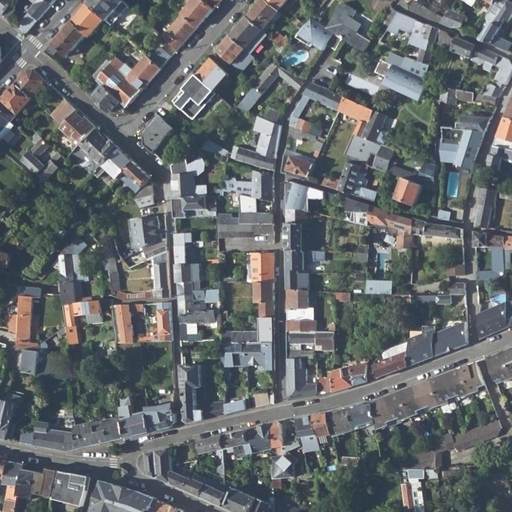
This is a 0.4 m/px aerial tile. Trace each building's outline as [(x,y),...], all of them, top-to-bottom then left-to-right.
[(0,0),(0,13),(2,15),(10,5),(13,0),(0,0)] [(30,0),(34,3),(28,11),(30,14),(18,28),(25,35),(34,24),(53,4),(47,0),(30,0)] [(90,0),(88,3),(105,19),(122,0),(121,0),(90,0)] [(129,7),(122,0),(105,19),(106,19),(112,25),(129,7)] [(183,15),(197,28),(213,10),(206,3),(209,0),(192,0),(190,4),(191,5),(182,14),(183,15)] [(263,0),(248,18),(266,34),(282,15),(278,12),(265,0),(263,0)] [(265,0),(278,12),(288,0),(265,0)] [(506,0),(466,0),(472,4),(475,0),(485,0),(494,5),(489,12),(493,14),(476,38),(479,39),(497,15),(508,1),(506,0)] [(497,15),(479,39),(507,51),(509,43),(494,37),(505,21),(509,24),(511,20),(511,2),(508,1),(497,15)] [(86,34),(89,37),(106,19),(105,19),(88,3),(71,21),(86,34)] [(344,37),(365,50),(371,41),(354,31),(354,19),(349,16),(353,9),(343,3),(328,28),(344,37)] [(2,15),(8,20),(16,10),(10,5),(2,15)] [(383,21),(390,25),(392,23),(398,12),(392,7),(383,21)] [(392,23),(399,27),(402,22),(411,26),(412,18),(401,14),(398,12),(392,23)] [(440,23),(451,28),(461,26),(465,15),(449,12),(440,23)] [(315,14),(311,18),(319,22),(321,18),(319,16),(315,14)] [(197,28),(183,15),(162,37),(177,51),(197,28)] [(246,49),(249,52),(266,34),(248,18),(231,36),(246,49)] [(319,22),(311,18),(304,26),(300,31),(296,35),(311,45),(313,42),(324,49),(327,43),(337,49),(344,37),(328,28),(326,26),(322,24),(319,22)] [(300,31),(304,26),(295,19),(292,23),(300,31)] [(51,44),(65,57),(86,34),(71,21),(51,44)] [(421,22),(417,37),(423,39),(435,43),(439,29),(421,22)] [(435,43),(435,44),(471,59),(472,55),(476,45),(458,37),(452,38),(448,33),(439,29),(435,43)] [(271,39),(284,50),(289,44),(277,33),(271,39)] [(130,42),(150,59),(160,47),(146,41),(138,34),(130,42)] [(387,61),(425,78),(435,44),(435,43),(423,39),(417,37),(412,34),(409,42),(410,42),(421,47),(417,62),(405,57),(405,59),(391,53),(387,61)] [(233,64),(246,49),(231,36),(218,51),(233,64)] [(112,64),(142,91),(161,69),(150,59),(130,42),(128,40),(112,58),(110,56),(107,60),(112,64)] [(484,60),(500,67),(495,79),(499,81),(507,84),(511,72),(511,64),(508,59),(476,45),(472,55),(471,59),(478,62),(480,58),(484,60)] [(171,58),(160,47),(150,59),(161,69),(171,58)] [(196,75),(214,91),(229,75),(211,59),(196,75)] [(430,80),(425,78),(387,61),(383,59),(376,72),(387,78),(384,84),(420,101),(430,80)] [(239,107),(250,111),(280,74),(299,90),(306,79),(273,63),(268,69),(252,88),(254,89),(239,107)] [(142,91),(112,64),(97,81),(103,87),(126,108),(142,91)] [(16,83),(32,97),(46,81),(34,70),(27,71),(16,83)] [(214,91),(196,75),(173,101),(193,120),(217,94),(214,91)] [(507,84),(499,81),(496,87),(504,90),(507,84)] [(305,95),(339,110),(345,97),(312,82),(305,95)] [(1,99),(18,115),(33,98),(32,97),(16,83),(1,99)] [(496,87),(491,84),(488,86),(484,95),(501,98),(504,90),(496,87)] [(49,90),(54,95),(57,91),(52,87),(49,90)] [(126,108),(103,87),(93,98),(110,113),(115,107),(122,113),(126,108)] [(442,110),(448,112),(450,103),(456,104),(458,98),(473,101),(473,99),(498,104),(501,98),(484,95),(459,90),(443,87),(441,102),(442,110)] [(355,134),(362,136),(374,110),(367,107),(345,97),(339,110),(346,114),(344,120),(350,122),(352,117),(360,121),(355,134)] [(0,100),(0,132),(6,126),(8,127),(19,116),(18,115),(1,99),(0,100)] [(269,120),(278,123),(282,113),(269,108),(265,118),(269,120)] [(376,142),(387,116),(374,110),(362,136),(376,142)] [(74,137),(82,143),(97,128),(78,111),(63,127),(61,129),(72,139),(74,137)] [(464,129),(485,132),(492,118),(466,115),(464,123),(454,122),(453,127),(464,129)] [(146,146),(153,152),(174,129),(159,116),(145,133),(146,146)] [(511,149),(511,117),(504,116),(493,145),(506,148),(511,149)] [(272,158),(240,148),(235,160),(275,172),(283,125),(278,123),(269,120),(267,135),(267,138),(271,140),(270,150),(273,151),(272,158)] [(300,120),(297,128),(319,137),(321,138),(323,132),(312,128),(312,125),(300,120)] [(305,137),(317,142),(319,137),(297,128),(290,125),(288,135),(305,142),(305,137)] [(11,129),(8,127),(6,126),(0,132),(0,140),(1,141),(11,129)] [(441,144),(446,144),(446,141),(476,143),(476,142),(482,143),(485,132),(464,129),(453,127),(441,126),(441,139),(441,144)] [(95,159),(103,167),(119,149),(97,128),(82,143),(80,146),(90,155),(88,158),(93,162),(95,159)] [(22,160),(45,182),(58,169),(54,165),(62,156),(58,152),(45,166),(37,159),(44,152),(37,145),(43,138),(38,133),(27,145),(32,149),(22,160)] [(375,167),(388,172),(396,149),(384,145),(375,167)] [(488,168),(499,171),(503,158),(511,161),(511,149),(506,148),(493,145),(488,168)] [(286,146),(285,153),(293,154),(295,153),(311,159),(313,154),(286,146)] [(93,177),(97,181),(109,168),(120,177),(120,176),(134,162),(119,149),(103,167),(93,177)] [(314,153),(313,154),(311,159),(295,153),(293,154),(285,153),(281,174),(287,175),(308,181),(321,152),(317,150),(315,153),(314,153)] [(174,176),(175,198),(195,198),(208,197),(207,189),(204,186),(195,187),(194,175),(199,175),(205,170),(205,163),(202,157),(189,165),(187,157),(172,166),(174,176)] [(338,190),(377,202),(380,194),(381,193),(378,193),(379,190),(365,186),(366,184),(368,180),(367,177),(365,177),(369,164),(365,163),(365,164),(350,158),(340,185),(338,190)] [(423,185),(436,190),(436,165),(425,161),(422,169),(425,170),(423,179),(396,169),(394,174),(404,178),(423,185)] [(128,190),(135,196),(151,178),(134,162),(120,176),(131,186),(128,190)] [(226,173),(234,175),(235,166),(227,163),(226,173)] [(240,194),(274,203),(274,177),(254,171),(255,187),(242,187),(240,194)] [(117,180),(128,190),(131,186),(120,176),(120,177),(117,180)] [(136,200),(141,208),(155,204),(151,178),(135,196),(134,196),(136,200)] [(423,185),(404,178),(397,198),(415,206),(423,185)] [(338,190),(340,185),(325,179),(322,186),(338,190)] [(307,212),(310,212),(310,199),(325,199),(325,192),(295,183),(287,181),(287,210),(307,212)] [(491,207),(494,190),(483,188),(476,227),(489,229),(493,207),(491,207)] [(76,195),(95,214),(101,211),(92,203),(80,191),(76,195)] [(175,198),(176,218),(188,218),(188,210),(218,209),(217,196),(208,197),(195,198),(175,198)] [(351,220),(370,225),(370,223),(372,205),(348,199),(348,212),(353,212),(351,220)] [(372,205),(370,223),(388,225),(387,228),(393,236),(399,236),(397,248),(412,249),(413,234),(413,218),(372,205)] [(449,221),(462,223),(464,223),(466,209),(452,206),(449,221)] [(232,219),(232,225),(240,225),(274,225),(274,214),(262,214),(262,211),(257,211),(257,209),(252,209),(252,207),(240,207),(241,219),(232,219)] [(218,209),(188,210),(188,218),(218,217),(218,216),(218,209)] [(287,251),(305,251),(305,224),(307,224),(307,212),(287,210),(287,251)] [(142,248),(148,260),(156,256),(167,251),(167,239),(161,241),(159,216),(130,219),(132,248),(142,248)] [(232,216),(218,216),(218,217),(218,225),(232,225),(232,219),(232,216)] [(413,218),(413,234),(463,239),(463,229),(450,226),(428,223),(413,218)] [(254,234),(266,234),(274,234),(274,225),(240,225),(232,225),(218,225),(219,238),(254,238),(254,234)] [(491,247),(505,246),(504,236),(475,232),(476,248),(491,247)] [(219,246),(215,246),(217,260),(202,260),(201,259),(195,259),(194,251),(198,251),(198,247),(205,246),(205,241),(193,241),(193,234),(176,234),(178,265),(201,264),(220,264),(219,254),(219,246)] [(167,251),(156,256),(159,298),(170,297),(168,250),(167,251)] [(287,251),(287,273),(300,273),(308,273),(308,265),(315,261),(326,261),(327,252),(315,252),(305,251),(287,251)] [(359,253),(352,252),(352,257),(360,257),(360,273),(367,272),(368,253),(359,253)] [(0,267),(8,269),(11,258),(10,256),(0,253),(0,267)] [(247,253),(248,282),(255,282),(274,282),(274,253),(247,253)] [(82,281),(81,273),(74,274),(72,254),(58,256),(61,283),(82,281)] [(194,291),(205,291),(204,282),(199,282),(198,270),(201,270),(201,264),(178,265),(178,282),(179,296),(194,296),(194,291)] [(448,264),(449,276),(451,275),(465,275),(464,265),(448,264)] [(477,267),(477,275),(489,274),(489,266),(477,267)] [(81,273),(82,281),(90,280),(90,271),(81,273)] [(112,288),(112,290),(119,289),(117,273),(110,274),(111,276),(112,288)] [(287,290),(309,290),(309,280),(299,280),(300,273),(287,273),(287,290)] [(484,277),(484,281),(506,281),(505,273),(484,277)] [(61,283),(63,306),(77,304),(92,301),(91,297),(76,299),(75,286),(82,285),(82,284),(82,281),(61,283)] [(369,291),(390,292),(391,282),(369,281),(369,291)] [(274,282),(255,282),(256,303),(260,303),(260,319),(275,318),(274,282)] [(451,295),(466,295),(465,283),(451,283),(451,290),(451,296),(451,295)] [(29,342),(32,296),(40,296),(40,287),(20,286),(18,313),(5,313),(4,324),(9,325),(9,332),(0,330),(0,341),(7,343),(17,344),(17,349),(25,348),(38,346),(38,342),(29,342)] [(198,312),(206,312),(205,301),(222,301),(221,290),(215,290),(205,291),(194,291),(194,296),(179,296),(180,315),(195,314),(198,312)] [(309,290),(287,290),(288,332),(301,332),(316,331),(316,321),(314,320),(314,307),(309,307),(309,290)] [(116,297),(124,300),(152,298),(152,291),(146,292),(146,293),(127,294),(117,291),(116,297)] [(336,299),(347,299),(347,291),(336,291),(336,299)] [(479,314),(480,339),(507,327),(507,311),(506,303),(506,292),(488,300),(492,309),(479,314)] [(441,295),(436,295),(436,302),(436,304),(451,304),(451,295),(451,296),(441,295)] [(78,315),(78,316),(89,314),(103,312),(101,300),(92,301),(77,304),(78,315)] [(158,303),(159,327),(151,327),(152,334),(152,337),(147,337),(147,342),(161,342),(172,341),(171,302),(158,303)] [(76,316),(78,315),(77,304),(63,306),(65,327),(67,345),(77,344),(76,316)] [(130,309),(143,308),(143,304),(113,305),(115,327),(116,338),(116,342),(116,344),(145,342),(147,342),(147,337),(147,336),(132,337),(130,309)] [(216,324),(215,315),(215,312),(206,312),(198,312),(195,314),(180,315),(181,341),(202,340),(202,336),(189,336),(189,324),(216,324)] [(223,340),(223,343),(246,343),(275,343),(275,318),(260,319),(261,332),(233,333),(233,334),(223,334),(223,340)] [(468,322),(435,335),(435,357),(450,352),(449,350),(455,348),(456,349),(469,345),(468,326),(468,322)] [(422,330),(410,330),(409,352),(409,367),(435,357),(435,335),(435,325),(422,325),(422,330)] [(288,359),(301,358),(301,342),(314,342),(314,351),(334,350),(335,330),(316,331),(301,332),(288,332),(288,359)] [(46,365),(49,345),(46,341),(41,345),(40,351),(39,364),(43,365),(46,365)] [(246,343),(223,343),(224,366),(225,381),(229,381),(228,366),(247,366),(246,343)] [(275,343),(246,343),(247,366),(267,366),(267,370),(275,370),(275,343)] [(23,371),(38,373),(38,375),(71,379),(69,366),(69,365),(64,365),(64,367),(46,365),(43,365),(39,364),(40,351),(41,345),(39,346),(38,346),(25,348),(23,371)] [(511,375),(511,347),(503,352),(511,375)] [(375,367),(368,368),(368,382),(409,367),(409,352),(378,363),(379,366),(375,367)] [(488,357),(497,381),(504,378),(505,381),(511,377),(511,375),(503,352),(488,357)] [(301,358),(288,359),(288,395),(293,400),(316,396),(317,383),(308,384),(307,369),(302,369),(302,358),(301,358)] [(472,393),(480,390),(480,388),(486,385),(477,362),(462,368),(472,393)] [(352,374),(353,386),(368,382),(368,368),(368,364),(352,365),(352,374)] [(71,379),(72,394),(79,393),(76,366),(69,366),(71,379)] [(184,421),(188,424),(204,420),(204,410),(197,411),(195,387),(202,386),(201,366),(182,366),(184,421)] [(333,370),(332,393),(346,388),(351,387),(353,386),(352,374),(348,376),(344,377),(341,368),(333,370)] [(447,373),(456,397),(463,394),(464,397),(472,393),(462,368),(447,373)] [(328,377),(318,377),(317,383),(316,396),(332,393),(333,370),(329,370),(328,377)] [(441,405),(450,402),(449,399),(456,397),(447,373),(432,380),(441,405)] [(417,385),(425,409),(433,406),(434,408),(441,405),(432,380),(417,385)] [(411,418),(420,414),(419,411),(425,409),(417,385),(401,392),(411,418)] [(268,390),(252,394),(254,408),(271,405),(268,390)] [(386,397),(395,421),(403,418),(404,420),(411,418),(401,392),(386,397)] [(21,401),(7,396),(0,414),(0,419),(12,424),(16,425),(18,421),(13,419),(15,416),(16,417),(19,418),(25,402),(21,401)] [(377,430),(388,426),(387,424),(395,421),(386,397),(372,402),(376,425),(377,430)] [(145,413),(145,408),(140,408),(140,414),(132,416),(130,398),(121,399),(123,417),(125,438),(150,432),(145,413)] [(145,413),(150,432),(173,427),(176,422),(175,413),(162,416),(158,399),(145,402),(145,408),(145,413)] [(226,415),(226,405),(226,399),(209,400),(210,410),(210,419),(216,417),(226,415)] [(244,401),(226,405),(226,415),(247,410),(244,401)] [(359,429),(376,425),(372,402),(351,408),(354,426),(358,425),(359,429)] [(30,410),(38,412),(39,404),(31,403),(30,410)] [(334,436),(355,431),(354,426),(351,408),(330,414),(334,434),(334,436)] [(330,414),(315,417),(319,437),(320,444),(329,442),(327,435),(334,434),(330,414)] [(77,433),(78,449),(125,438),(123,417),(96,423),(92,422),(81,425),(79,417),(75,417),(77,433)] [(298,420),(305,452),(321,449),(319,437),(315,417),(298,420)] [(0,438),(11,441),(16,425),(12,424),(0,419),(0,438)] [(484,426),(489,439),(497,436),(500,429),(503,428),(499,420),(484,426)] [(78,449),(77,433),(71,433),(65,432),(65,435),(47,433),(48,423),(37,422),(34,445),(67,451),(73,450),(78,449)] [(281,423),(270,425),(274,447),(273,448),(273,456),(284,456),(288,452),(301,446),(300,441),(283,444),(281,423)] [(15,441),(20,427),(16,425),(11,441),(15,441)] [(249,453),(249,455),(253,454),(252,452),(273,448),(274,447),(270,425),(259,427),(259,430),(247,432),(250,443),(246,444),(247,444),(248,453),(249,453)] [(476,429),(481,441),(489,439),(484,426),(476,429)] [(469,432),(473,445),(481,441),(476,429),(469,432)] [(224,435),(225,459),(230,460),(229,448),(247,444),(246,444),(250,443),(247,432),(247,430),(224,435)] [(461,435),(466,447),(473,445),(469,432),(461,435)] [(445,436),(449,449),(456,446),(453,438),(452,434),(445,436)] [(218,450),(219,475),(225,475),(225,459),(224,435),(199,441),(201,454),(218,450)] [(456,446),(458,450),(466,447),(461,435),(453,438),(456,446)] [(439,447),(441,452),(449,449),(445,436),(436,439),(439,447)] [(179,446),(182,464),(194,462),(198,461),(194,443),(179,446)] [(409,458),(409,462),(442,460),(441,452),(439,447),(424,453),(409,458)] [(149,473),(173,484),(172,471),(173,471),(172,448),(147,453),(149,473)] [(274,461),(274,478),(282,477),(296,476),(294,466),(298,461),(288,452),(284,456),(273,456),(274,461)] [(339,465),(361,467),(360,458),(338,457),(339,465)] [(409,462),(410,469),(424,469),(439,469),(443,469),(442,460),(409,462)] [(10,484),(22,486),(25,470),(26,464),(9,461),(6,477),(5,484),(10,484)] [(19,501),(18,511),(21,511),(24,511),(27,498),(33,499),(34,493),(53,497),(60,471),(34,466),(33,471),(25,470),(22,486),(19,501)] [(402,485),(405,511),(416,511),(413,483),(409,484),(409,480),(424,479),(424,469),(410,469),(400,469),(401,475),(401,478),(402,485)] [(67,500),(68,498),(70,490),(77,491),(87,493),(88,493),(91,477),(60,471),(53,497),(67,500)] [(173,484),(185,489),(190,478),(190,477),(178,473),(173,471),(172,471),(173,484)] [(201,496),(206,484),(197,480),(190,477),(190,478),(185,489),(201,496)] [(282,477),(274,478),(275,488),(283,488),(282,477)] [(439,479),(441,496),(449,495),(448,478),(439,479)] [(146,511),(148,509),(151,510),(156,499),(155,498),(154,499),(138,492),(139,492),(125,488),(102,481),(90,511),(146,511)] [(8,499),(19,501),(22,486),(10,484),(8,499)] [(226,492),(206,484),(201,496),(222,505),(227,493),(226,492)] [(226,507),(237,511),(251,511),(258,498),(234,488),(226,507)] [(75,500),(77,491),(70,490),(68,498),(75,500)] [(272,504),(271,504),(258,498),(251,511),(268,511),(270,508),(272,504)] [(300,511),(300,510),(275,498),(275,502),(275,510),(275,511),(300,511)] [(17,511),(18,511),(19,501),(8,499),(5,511),(17,511)] [(148,509),(146,511),(177,511),(180,509),(156,499),(151,510),(148,509)]
